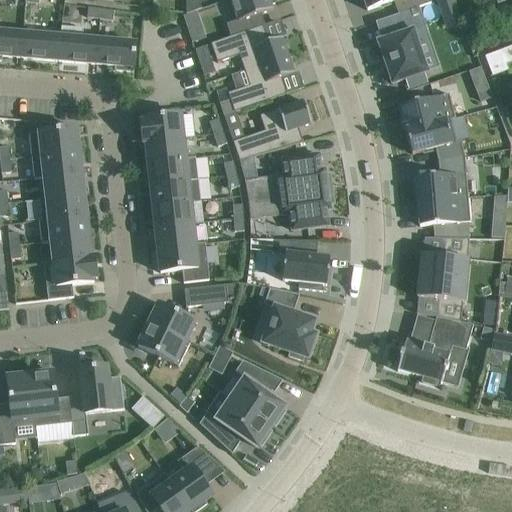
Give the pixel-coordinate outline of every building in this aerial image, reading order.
[(238,22),(226,26),(230,38),(253,30),(249,19),(272,11),(271,6),(275,4),(273,0),(231,0),(230,1),(238,22)] [(362,0),(367,11),(393,2),(398,15),(418,8),(431,4),(429,0),(362,0)] [(451,0),(443,0),(436,3),(440,16),(456,11),(451,0)] [(88,9),(87,19),(99,20),(101,10),(88,9)] [(379,42),(377,43),(378,45),(379,46),(391,83),(391,84),(392,86),(394,85),(394,84),(425,74),(427,74),(426,72),(412,33),(424,29),(417,9),(390,18),(397,37),(381,42),(379,43),(379,42)] [(101,10),(99,20),(112,22),(114,12),(101,10)] [(196,13),(183,18),(186,27),(199,23),(196,13)] [(230,38),(210,45),(217,64),(239,56),(244,72),(288,57),(282,39),(268,43),(266,38),(262,27),(253,30),(230,38)] [(61,38),(59,63),(96,66),(98,41),(82,40),(83,30),(62,28),(62,34),(61,38)] [(23,35),(21,60),(59,63),(61,38),(62,34),(40,32),(40,36),(23,35)] [(0,33),(0,61),(1,62),(1,58),(21,60),(23,35),(0,33)] [(98,41),(96,66),(115,68),(115,72),(129,73),(129,69),(134,69),(136,45),(98,41)] [(205,47),(194,51),(197,61),(209,57),(205,47)] [(499,52),(484,58),(492,76),(507,71),(505,65),(499,52)] [(249,87),(228,95),(230,102),(234,113),(286,95),(280,79),(294,75),(288,57),(244,72),(249,87)] [(449,95),(399,108),(405,131),(450,120),(450,121),(455,120),(449,95)] [(230,102),(219,105),(223,117),(234,113),(230,102)] [(265,132),(233,143),(238,159),(239,163),(249,159),(303,144),(298,129),(311,125),(303,102),(277,111),(259,117),(265,132)] [(143,124),(140,124),(142,145),(145,144),(145,143),(183,139),(180,116),(143,120),(143,124)] [(218,120),(209,123),(213,136),(222,133),(218,120)] [(450,120),(405,131),(411,155),(435,150),(438,163),(465,159),(460,142),(456,143),(450,121),(450,120)] [(76,129),(29,135),(32,158),(79,153),(76,129)] [(222,133),(213,136),(217,148),(227,145),(222,133)] [(183,139),(145,143),(145,144),(148,165),(185,161),(185,160),(183,139)] [(0,148),(0,161),(9,161),(8,148),(0,148)] [(79,153),(32,158),(34,183),(44,182),(43,179),(81,174),(79,153)] [(284,176),(244,182),(248,201),(332,190),(330,175),(325,176),(325,171),(321,171),(319,156),(282,160),(284,176)] [(185,161),(148,165),(150,186),(197,181),(195,159),(185,160),(185,161)] [(439,177),(415,178),(417,203),(468,199),(465,159),(438,163),(439,177)] [(9,161),(0,161),(0,167),(1,175),(11,174),(9,161)] [(233,163),(223,165),(226,178),(236,175),(233,163)] [(81,174),(43,179),(44,182),(46,199),(46,200),(84,196),(81,174)] [(236,175),(226,178),(229,190),(239,188),(236,175)] [(197,181),(150,186),(153,208),(190,204),(200,203),(197,181)] [(332,190),(248,201),(249,221),(290,216),(292,232),(328,227),(326,211),(330,210),(329,205),(334,205),(332,190)] [(46,199),(39,200),(41,221),(41,222),(86,217),(84,196),(46,200),(46,199)] [(493,213),(505,214),(506,198),(494,198),(493,213)] [(468,199),(417,203),(419,228),(433,227),(443,226),(444,240),(445,240),(468,240),(470,224),(468,199)] [(8,204),(0,205),(0,218),(9,217),(8,204)] [(190,204),(153,208),(155,229),(192,225),(190,204)] [(242,207),(232,207),(233,220),(243,220),(242,207)] [(41,221),(39,222),(41,246),(51,245),(51,243),(89,239),(86,217),(41,222),(41,221)] [(243,220),(233,220),(234,233),(244,233),(243,220)] [(192,225),(155,229),(157,251),(195,246),(192,225)] [(18,234),(8,235),(9,248),(19,247),(18,234)] [(89,239),(51,243),(51,245),(53,264),(53,265),(91,260),(91,259),(89,239)] [(419,277),(416,299),(418,299),(439,301),(437,319),(436,319),(436,320),(460,324),(460,322),(459,322),(461,303),(464,304),(466,282),(468,261),(465,260),(467,242),(468,242),(468,240),(445,240),(444,253),(443,258),(423,256),(421,256),(419,277)] [(285,255),(282,282),(298,284),(298,290),(322,293),(322,287),(326,287),(329,259),(316,258),(317,243),(290,242),(288,255),(285,254),(285,255)] [(195,246),(157,251),(160,274),(182,272),(183,284),(209,281),(208,269),(205,244),(195,246)] [(19,247),(9,248),(11,261),(21,259),(19,247)] [(53,264),(44,265),(48,302),(73,299),(72,286),(94,284),(93,280),(96,279),(94,259),(91,259),(91,260),(53,265),(53,264)] [(226,286),(184,291),(186,308),(228,304),(233,305),(238,285),(226,286)] [(274,310),(262,345),(290,354),(288,358),(302,362),(303,358),(308,360),(316,336),(311,335),(312,333),(315,323),(293,315),(293,313),(299,296),(269,290),(264,306),(274,310)] [(0,298),(0,311),(8,311),(8,310),(8,306),(7,297),(0,298)] [(153,310),(145,325),(185,344),(185,343),(186,341),(195,323),(158,305),(157,307),(158,307),(156,310),(156,311),(153,310)] [(401,359),(397,373),(398,373),(399,372),(423,379),(422,383),(435,387),(437,383),(440,384),(440,385),(441,385),(441,384),(445,372),(447,373),(448,368),(446,367),(452,348),(465,352),(466,349),(473,327),(460,324),(436,320),(435,322),(428,348),(423,347),(423,348),(409,344),(407,343),(407,342),(406,342),(402,355),(400,354),(399,359),(401,359)] [(138,346),(138,347),(179,367),(189,345),(185,343),(185,344),(145,325),(138,341),(141,342),(139,346),(138,346)] [(511,337),(494,334),(490,352),(511,356),(511,337)] [(213,369),(228,374),(235,350),(220,346),(213,369)] [(245,380),(231,401),(271,428),(272,426),(275,428),(286,412),(283,411),(285,408),(273,400),(268,397),(271,393),(274,395),(274,394),(282,382),(242,363),(235,374),(245,380)] [(82,397),(69,399),(72,424),(86,423),(86,415),(112,412),(124,411),(120,378),(112,379),(108,380),(107,368),(79,371),(82,397)] [(47,371),(29,373),(35,424),(36,428),(72,424),(69,399),(56,400),(53,373),(52,373),(52,374),(47,374),(47,371)] [(0,406),(0,447),(3,447),(5,446),(15,445),(15,444),(13,426),(32,424),(35,424),(29,373),(12,375),(13,378),(8,379),(8,378),(6,379),(9,405),(0,406)] [(177,389),(170,396),(180,405),(187,398),(177,389)] [(207,414),(199,425),(232,455),(240,443),(238,442),(240,438),(245,441),(257,449),(258,446),(261,448),(271,433),(269,431),(271,428),(231,401),(217,421),(207,414)] [(170,483),(169,483),(189,511),(191,511),(197,511),(207,505),(205,502),(212,497),(205,487),(201,481),(218,468),(224,474),(225,473),(198,448),(177,463),(184,473),(170,483)] [(116,460),(104,466),(112,480),(123,474),(116,460)] [(355,461),(334,490),(354,504),(351,509),(347,511),(358,511),(368,498),(387,502),(392,478),(372,474),(373,473),(355,461)] [(75,464),(66,465),(67,478),(77,477),(75,464)] [(164,475),(136,495),(145,511),(155,511),(159,509),(160,511),(189,511),(169,483),(170,483),(164,475)] [(73,479),(59,483),(63,495),(77,491),(73,479)] [(400,501),(398,511),(441,511),(446,489),(441,488),(442,484),(431,481),(430,486),(424,485),(420,506),(400,501)] [(56,486),(44,487),(47,503),(60,502),(56,486)] [(26,489),(14,491),(15,499),(16,504),(28,502),(27,497),(26,489)] [(446,489),(441,511),(464,511),(468,494),(446,489)]
